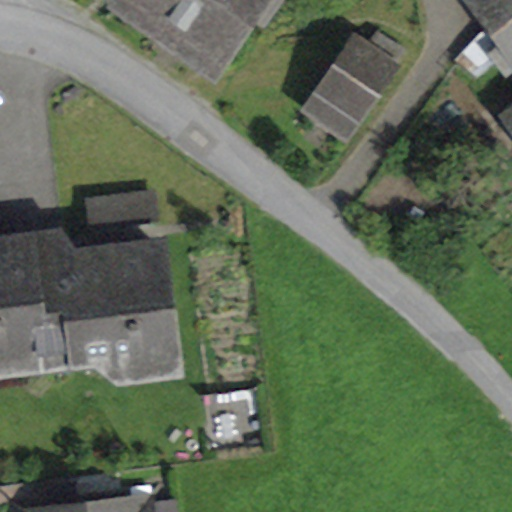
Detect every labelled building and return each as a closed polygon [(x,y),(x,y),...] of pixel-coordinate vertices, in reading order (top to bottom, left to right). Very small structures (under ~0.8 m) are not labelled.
[(119,0),(145,18),(157,0),(119,0)] [(157,0),(145,18),(185,45),(215,0),(157,0)] [(215,0),(185,45),(217,66),(254,12),(261,0),(215,0)] [(261,0),(254,12),(262,17),(273,0),(261,0)] [(511,0),(470,0),(496,33),(511,21),(511,0)] [(490,57),(506,78),(511,73),(511,21),(496,33),(505,46),(490,57)] [(321,92),(308,111),(347,139),(396,70),(358,42),(355,45),(349,41),(315,88),(321,92)] [(89,202),(92,226),(155,219),(152,195),(89,202)] [(158,248),(74,259),(66,247),(31,251),(29,242),(0,244),(0,368),(25,365),(35,364),(44,353),(109,345),(111,367),(121,375),(173,368),(158,248)] [(86,370),(111,367),(109,345),(44,353),(35,364),(25,365),(26,372),(33,377),(71,372),(77,365),(86,370)] [(69,487),(47,490),(49,507),(49,511),(126,511),(124,498),(71,505),(69,487)] [(154,511),(153,495),(124,498),(126,511),(49,511),(49,507),(21,510),(21,511),(154,511)]
